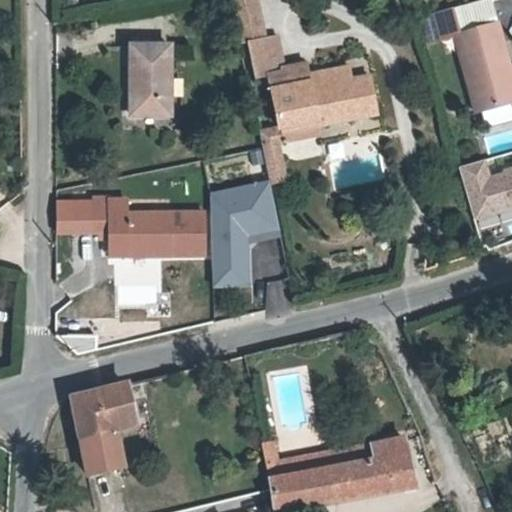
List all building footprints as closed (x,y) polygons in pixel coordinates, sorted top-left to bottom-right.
[(255,0),(230,0),(240,46),(247,44),(265,40),(255,0)] [(501,33),(492,0),(488,0),(460,8),(464,23),(455,25),(459,43),(501,33)] [(464,23),(460,8),(433,15),(442,49),(455,46),(454,44),(459,43),(455,25),(464,23)] [(474,120),(510,111),(502,82),(511,79),(511,76),(501,33),(459,43),(454,44),(455,46),(474,120)] [(265,40),(247,44),(255,76),(267,73),(278,128),(278,130),(316,121),(317,128),(374,115),(367,80),(352,83),(311,92),(308,77),(305,65),(284,69),(277,37),(265,40)] [(128,50),(127,117),(166,118),(167,50),(128,50)] [(349,68),(308,77),(311,92),(352,83),(349,68)] [(511,79),(502,82),(510,111),(511,110),(511,79)] [(319,139),(317,128),(316,121),(278,130),(282,146),(319,139)] [(278,128),(257,133),(260,146),(271,144),(277,147),(282,146),(278,130),(278,128)] [(260,146),(268,184),(283,181),(277,147),(271,144),(260,146)] [(484,158),(457,165),(473,227),(511,214),(511,167),(490,174),(484,158)] [(90,232),(104,232),(106,258),(165,253),(163,215),(125,217),(125,203),(104,205),(104,198),(87,199),(90,232)] [(251,256),(277,251),(270,215),(254,218),(256,228),(243,230),(246,246),(249,245),(251,256)] [(91,388),(81,391),(72,396),(87,464),(121,457),(114,422),(136,416),(127,379),(101,387),(91,388)] [(322,457),(260,471),(267,510),(408,475),(398,427),(382,430),(385,443),(322,457)] [(320,445),(322,457),(385,443),(382,430),(320,445)] [(267,436),(254,438),(258,458),(271,455),(267,436)] [(271,455),(258,458),(260,471),(322,457),(320,445),(271,455)] [(465,472),(476,501),(486,497),(474,468),(465,472)]
